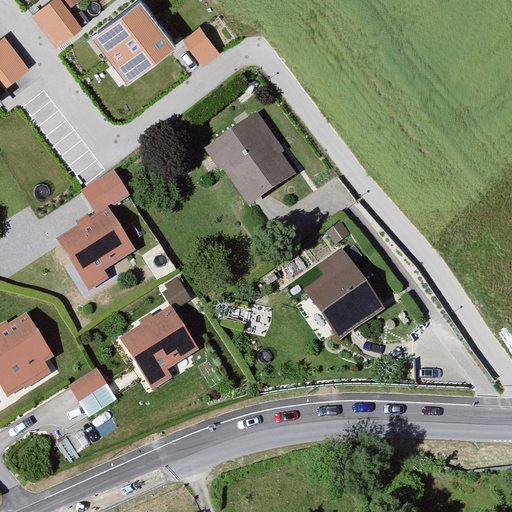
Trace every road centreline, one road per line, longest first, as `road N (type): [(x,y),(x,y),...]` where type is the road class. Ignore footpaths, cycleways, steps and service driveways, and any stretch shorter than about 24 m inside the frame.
road 1 (residential): [(511,373),(433,258),(265,57),(239,56),(136,131),(102,136),(0,3)]
road 2 (tertiary): [(511,423),(366,419),(278,427),(175,459),(51,511)]
